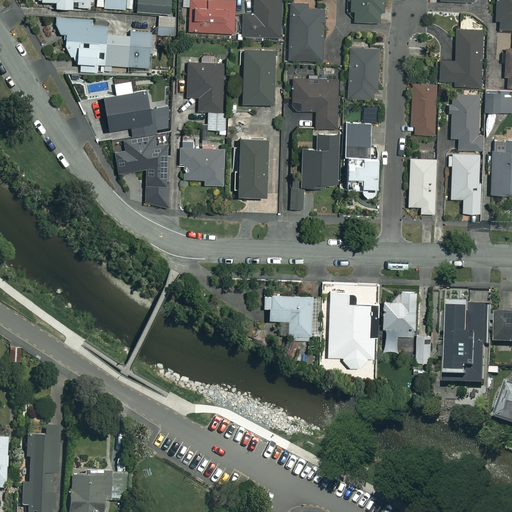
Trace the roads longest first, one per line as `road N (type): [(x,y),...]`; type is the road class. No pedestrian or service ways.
road 1 (residential): [(0,42),(66,148),(109,201),(151,231),(206,248),(391,252)]
road 2 (residential): [(346,511),(205,441),(0,313)]
road 3 (residential): [(410,0),(398,46),(391,252)]
road 4 (residential): [(391,252),(511,256)]
